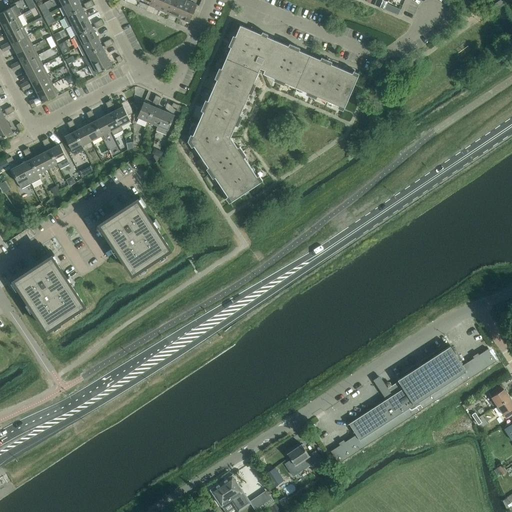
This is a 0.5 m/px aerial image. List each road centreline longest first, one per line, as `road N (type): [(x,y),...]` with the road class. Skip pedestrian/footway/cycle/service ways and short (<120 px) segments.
road 1 (secondary): [(511,125),(54,419)]
road 2 (residential): [(155,511),(478,305)]
road 3 (residential): [(431,10),(399,48),(374,56),(233,0)]
road 4 (residential): [(140,75),(33,129),(0,64)]
